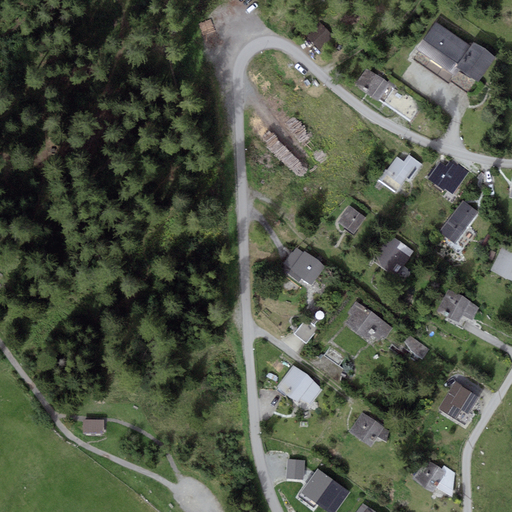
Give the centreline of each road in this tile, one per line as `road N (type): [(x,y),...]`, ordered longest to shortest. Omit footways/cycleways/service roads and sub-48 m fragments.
road 1 (residential): [(278,511),(255,445),(243,275),(236,93),(252,46),(275,41),(391,127),(465,156),(511,163)]
road 2 (track): [(174,487),(68,434),(0,339)]
road 3 (track): [(463,511),(474,435),(511,372)]
road 4 (track): [(321,74),(432,0)]
